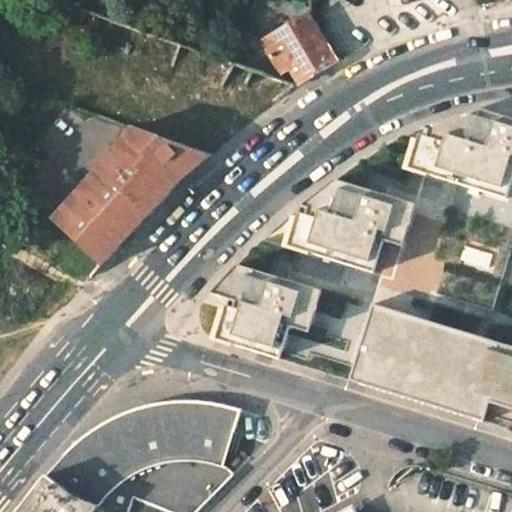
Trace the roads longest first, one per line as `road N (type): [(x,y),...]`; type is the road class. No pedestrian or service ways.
road 1 (primary): [(117,318),(320,130),(428,69),(511,51)]
road 2 (residential): [(307,394),(511,457)]
road 3 (residential): [(117,318),(145,342),(307,394)]
road 4 (primary): [(0,445),(117,318)]
road 5 (residential): [(307,394),(296,432),(217,511)]
